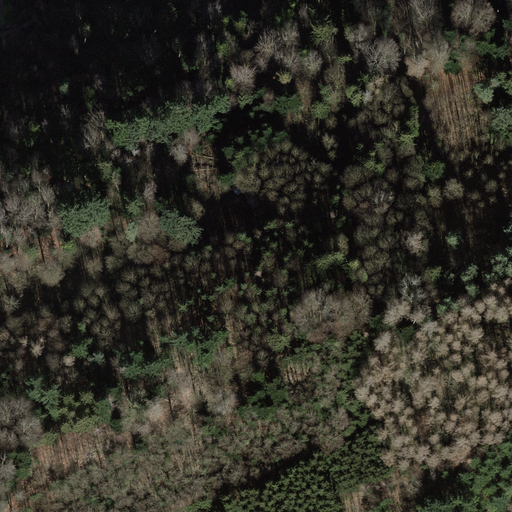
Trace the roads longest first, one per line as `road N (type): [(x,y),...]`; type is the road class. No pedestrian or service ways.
road 1 (track): [(0,308),(196,239),(457,183)]
road 2 (track): [(427,144),(423,126),(453,87),(511,70)]
